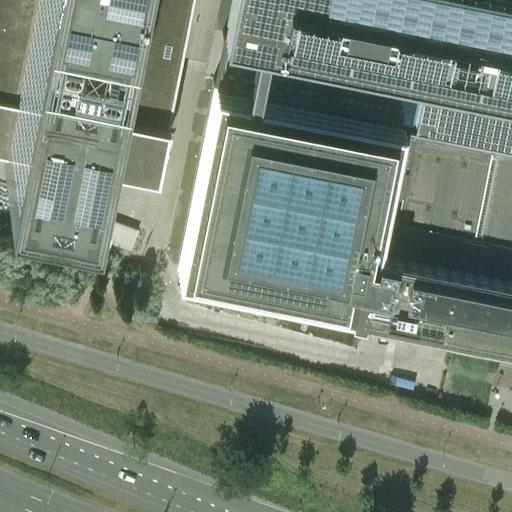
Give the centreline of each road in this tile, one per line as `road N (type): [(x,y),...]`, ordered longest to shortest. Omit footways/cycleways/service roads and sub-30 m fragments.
road 1 (primary): [(511,489),(0,329)]
road 2 (primary): [(189,511),(0,433)]
